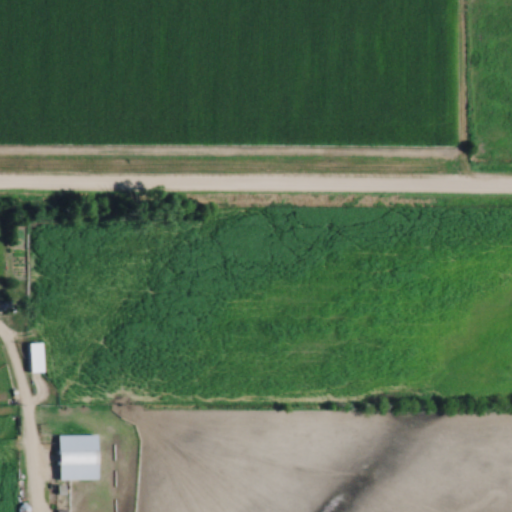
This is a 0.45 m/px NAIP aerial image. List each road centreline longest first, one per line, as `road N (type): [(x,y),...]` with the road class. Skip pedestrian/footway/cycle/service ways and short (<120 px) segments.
road 1 (residential): [(511,192),(0,190)]
road 2 (residential): [(36,511),(24,402),(0,340)]
